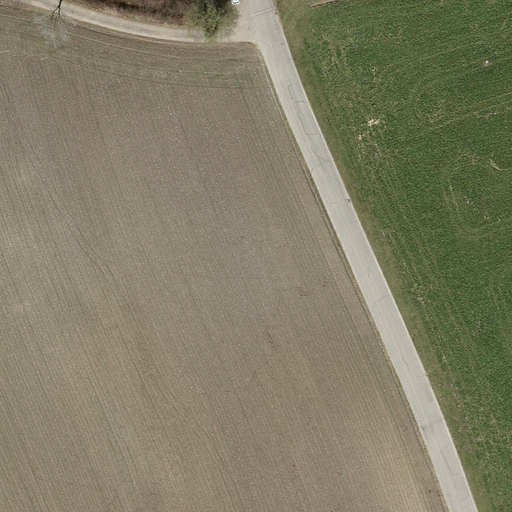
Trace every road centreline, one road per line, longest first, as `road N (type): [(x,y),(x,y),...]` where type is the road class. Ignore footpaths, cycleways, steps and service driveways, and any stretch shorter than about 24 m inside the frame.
road 1 (tertiary): [(462,511),(259,0)]
road 2 (track): [(38,0),(185,35),(268,26)]
